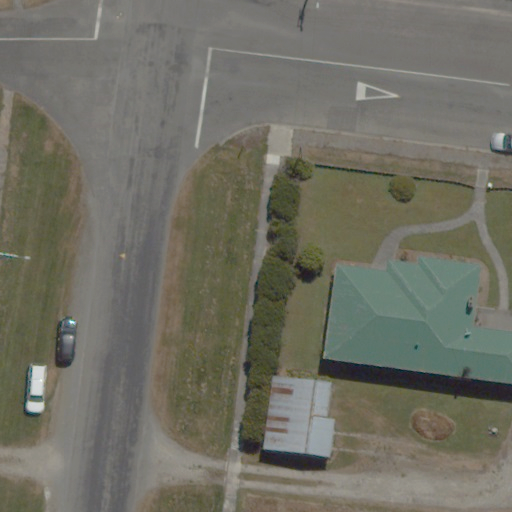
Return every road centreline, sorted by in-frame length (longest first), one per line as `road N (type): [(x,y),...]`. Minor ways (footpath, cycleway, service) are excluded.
road 1 (residential): [(88,511),(147,41)]
road 2 (residential): [(147,41),(511,87)]
road 3 (residential): [(0,37),(147,41)]
